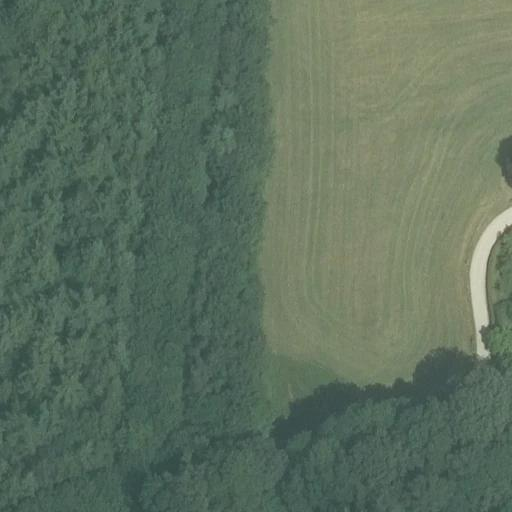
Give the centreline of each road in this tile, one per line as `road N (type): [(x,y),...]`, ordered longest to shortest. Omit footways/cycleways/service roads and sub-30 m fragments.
road 1 (track): [(511,219),(494,230),(480,256),(480,384),(453,407),(136,511)]
road 2 (track): [(141,510),(181,217),(198,0)]
